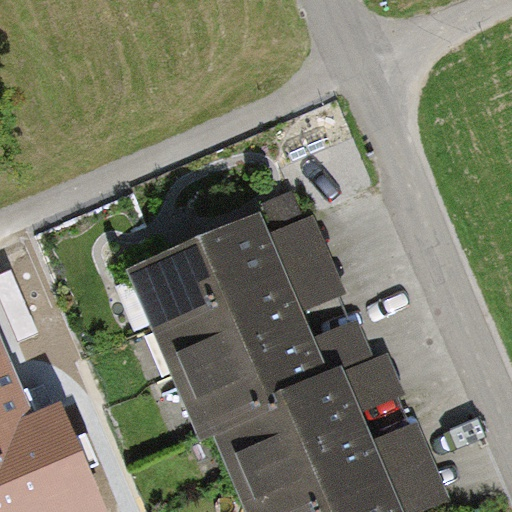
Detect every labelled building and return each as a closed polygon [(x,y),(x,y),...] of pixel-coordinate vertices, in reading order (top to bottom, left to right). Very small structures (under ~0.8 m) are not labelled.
[(129,271),(152,325),(285,267),(261,213),(129,271)] [(152,325),(176,379),(308,322),(285,267),(152,325)] [(176,379),(199,433),(213,427),(332,376),(308,322),(176,379)] [(0,340),(0,511),(114,511),(68,401),(32,416),(0,340)] [(213,427),(237,484),(369,427),(344,370),(332,376),(213,427)] [(237,484),(249,511),(325,511),(393,483),(369,427),(237,484)] [(325,511),(406,511),(393,483),(325,511)]
